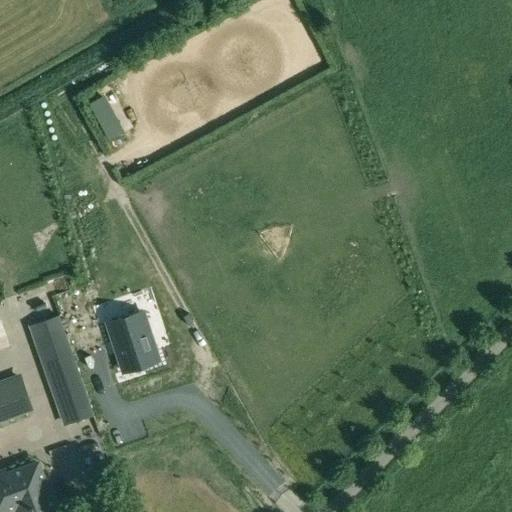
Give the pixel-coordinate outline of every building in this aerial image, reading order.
[(102,96),(89,103),(109,140),(122,133),(102,96)] [(142,311),(108,322),(124,372),(158,361),(142,311)] [(93,414),(58,316),(32,325),(66,424),(93,414)] [(0,420),(32,409),(20,378),(0,385),(0,420)] [(0,511),(57,511),(49,486),(46,488),(38,465),(0,477),(0,511)]
